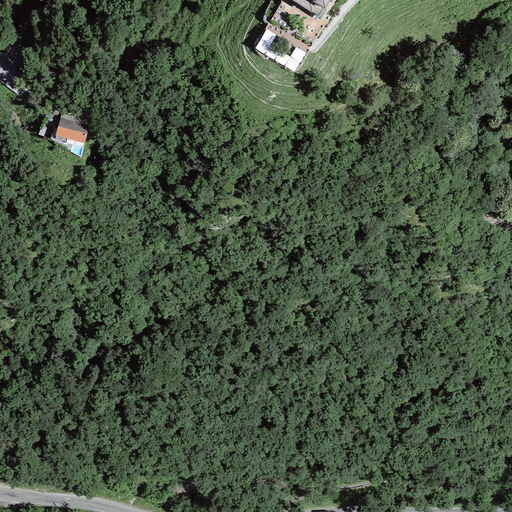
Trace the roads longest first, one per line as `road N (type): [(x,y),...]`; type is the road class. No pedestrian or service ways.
road 1 (residential): [(34,0),(8,78),(44,113)]
road 2 (tertiary): [(125,511),(0,492)]
